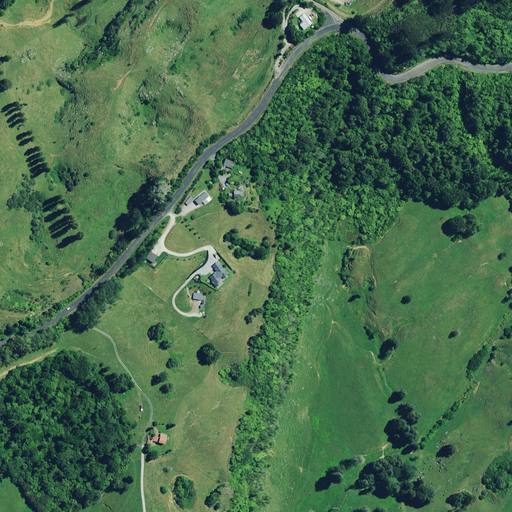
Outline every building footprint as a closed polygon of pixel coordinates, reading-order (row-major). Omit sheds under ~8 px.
[(311,23),(304,14),(299,18),(302,22),(298,25),(303,30),(311,23)] [(235,163),(226,158),(223,165),(232,169),(235,163)] [(211,200),(205,192),(194,201),(197,205),(205,200),(207,202),(211,200)] [(193,200),(190,197),(184,203),(187,206),(193,200)] [(228,274),(217,262),(212,267),(216,272),(207,279),(214,288),(228,274)] [(194,293),(192,299),(205,301),(206,296),(202,296),(202,294),(200,294),(200,293),(200,292),(200,291),(199,290),(198,290),(198,291),(197,291),(197,292),(197,293),(194,293)] [(166,435),(160,434),(159,437),(154,436),(152,441),(164,444),(166,435)]
